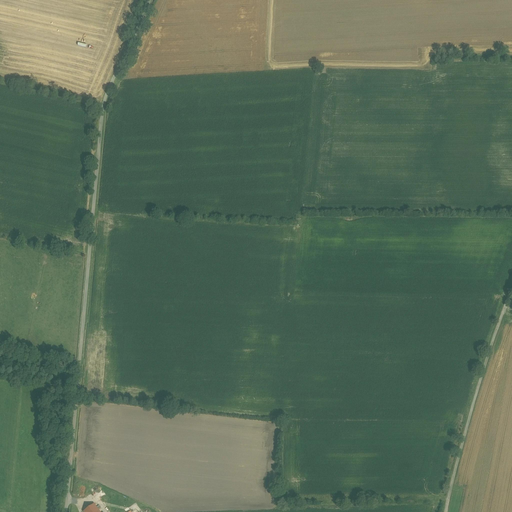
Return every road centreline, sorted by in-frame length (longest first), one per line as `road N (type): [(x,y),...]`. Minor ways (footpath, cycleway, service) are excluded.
road 1 (track): [(150,0),(103,105),(66,511)]
road 2 (unclassified): [(511,288),(445,511)]
